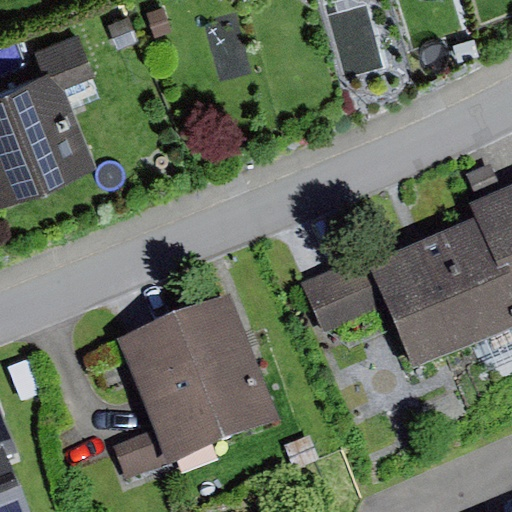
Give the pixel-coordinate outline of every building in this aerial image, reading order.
[(164,4),(146,11),(155,36),(173,29),(164,4)] [(130,14),(111,21),(121,48),(139,40),(130,14)] [(42,69),(0,85),(0,202),(97,164),(63,80),(95,67),(80,28),(32,47),(42,69)] [(511,190),(476,206),(480,215),(511,289),(511,190)] [(415,242),(368,262),(412,368),(511,326),(511,289),(480,215),(415,242)] [(346,263),(304,281),(325,331),(367,312),(346,263)] [(230,300),(121,343),(169,463),(277,420),(257,369),(230,300)] [(0,410),(0,511),(28,511),(8,463),(20,459),(0,410)] [(147,433),(112,446),(125,479),(160,466),(147,433)] [(309,439),(285,448),(294,472),(318,463),(309,439)]
